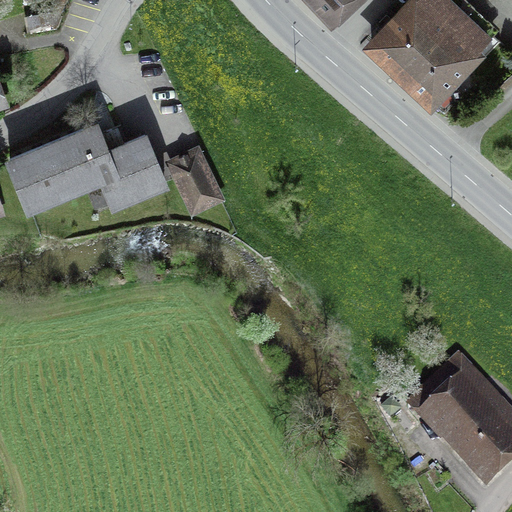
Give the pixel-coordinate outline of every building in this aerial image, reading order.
[(317,0),(331,15),(346,0),(317,0)] [(412,0),(394,20),(387,13),(379,21),(386,28),(371,43),(444,111),(461,93),(449,81),(493,35),(456,0),(412,0)] [(10,158),(29,206),(103,176),(113,203),(164,182),(144,134),(94,155),(83,128),(10,158)] [(197,149),(170,161),(193,209),(219,196),(197,149)] [(486,412),(447,369),(415,400),(485,475),(511,450),(511,415),(498,400),(486,412)]
